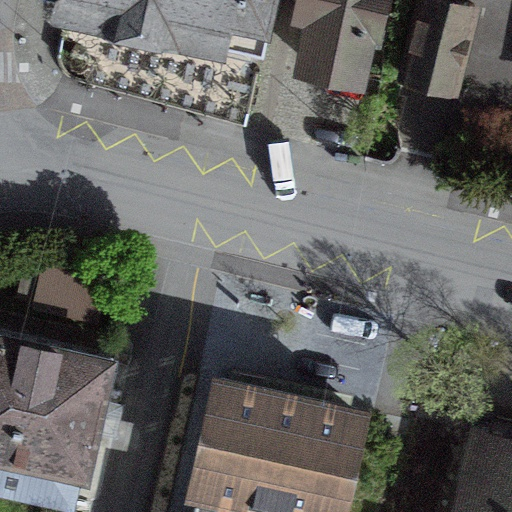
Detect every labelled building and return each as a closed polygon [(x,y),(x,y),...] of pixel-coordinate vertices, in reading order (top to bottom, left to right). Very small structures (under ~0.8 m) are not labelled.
[(68,0),(67,6),(262,48),(272,0),(68,0)] [(308,0),(306,10),(317,13),(307,62),(355,72),(366,23),(371,24),(376,0),(308,0)] [(446,0),(423,0),(404,75),(453,87),(473,7),(446,0)] [(129,354),(0,325),(0,455),(100,477),(129,354)] [(337,511),(363,398),(222,366),(189,511),(337,511)] [(511,511),(511,434),(466,425),(448,511),(511,511)]
